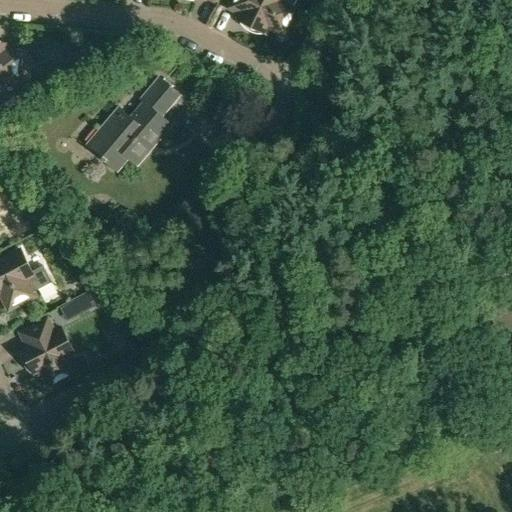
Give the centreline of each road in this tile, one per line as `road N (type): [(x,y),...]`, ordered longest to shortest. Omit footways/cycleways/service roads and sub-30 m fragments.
road 1 (unclassified): [(23,434),(142,365),(176,320),(295,80)]
road 2 (residential): [(0,8),(144,20),(295,80)]
